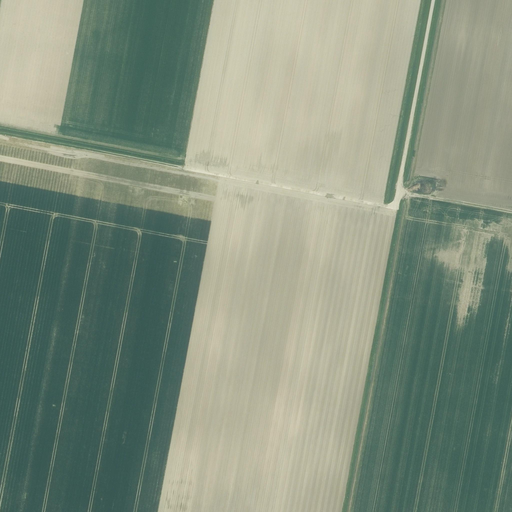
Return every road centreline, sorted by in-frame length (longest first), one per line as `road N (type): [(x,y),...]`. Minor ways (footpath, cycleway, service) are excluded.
road 1 (track): [(394,208),(179,166)]
road 2 (unclassified): [(394,208),(433,0)]
